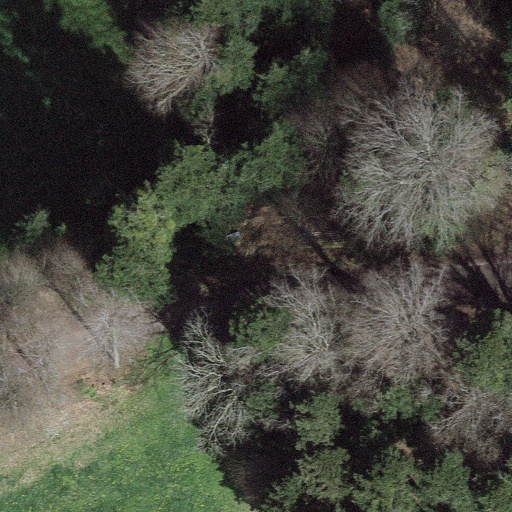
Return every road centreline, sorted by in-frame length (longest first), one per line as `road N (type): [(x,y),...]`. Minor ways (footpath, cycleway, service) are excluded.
road 1 (unclassified): [(511,264),(131,315),(0,374)]
road 2 (track): [(184,304),(367,418),(511,484)]
